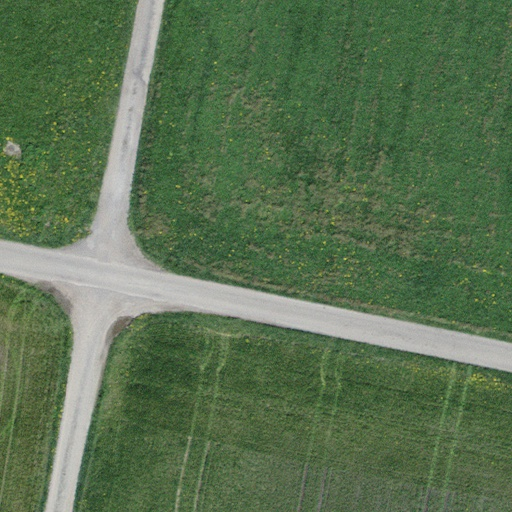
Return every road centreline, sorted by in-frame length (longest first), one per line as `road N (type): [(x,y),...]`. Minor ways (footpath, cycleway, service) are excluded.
road 1 (unclassified): [(0,255),(511,357)]
road 2 (track): [(153,0),(61,511)]
